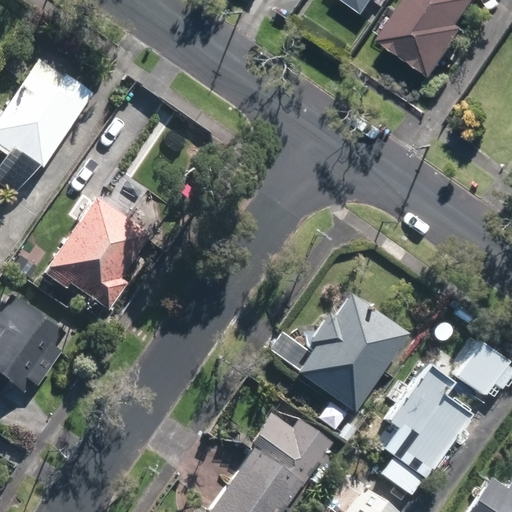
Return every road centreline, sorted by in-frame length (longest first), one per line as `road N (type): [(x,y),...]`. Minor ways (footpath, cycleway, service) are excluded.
road 1 (residential): [(333,123),(73,511)]
road 2 (residential): [(333,123),(511,249)]
road 3 (residential): [(158,0),(333,123)]
